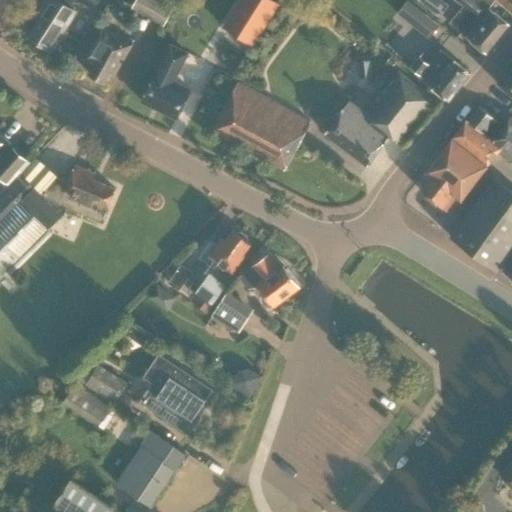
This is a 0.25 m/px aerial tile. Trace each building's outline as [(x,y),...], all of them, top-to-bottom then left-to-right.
[(79,0),(94,10),(100,0),(43,0),(33,17),(38,20),(28,36),(47,48),(59,29),(62,31),(75,10),(70,7),(74,0),(79,0)] [(135,0),(131,7),(163,26),(177,2),(174,0),(135,0)] [(273,0),(239,0),(223,27),(253,46),(279,4),(273,0)] [(418,29),(428,15),(408,0),(406,0),(397,12),(418,29)] [(418,0),(438,16),(448,5),(442,0),(418,0)] [(458,0),(465,5),(461,10),(473,20),(462,33),(487,53),(511,24),(489,7),(494,1),(493,0),(458,0)] [(511,0),(498,0),(511,11),(511,0)] [(103,26),(95,39),(84,59),(92,64),(87,73),(104,82),(109,73),(113,75),(132,42),(103,26)] [(220,32),(213,52),(223,56),(230,36),(220,32)] [(141,101),(176,119),(190,90),(173,82),(186,54),(169,46),(141,101)] [(420,56),(410,68),(420,75),(419,77),(448,101),(471,73),(442,50),(430,65),(420,56)] [(499,82),(511,92),(511,66),(510,69),(499,82)] [(388,136),(400,146),(434,102),(395,71),(372,101),(375,103),(366,114),(350,102),(325,133),(366,165),(388,136)] [(212,132),(285,170),(310,123),(238,84),(212,132)] [(467,120),(487,136),(499,122),(494,118),(494,116),(481,105),(467,120)] [(452,138),(487,166),(499,151),(511,162),(511,116),(510,115),(491,139),(487,136),(467,120),(452,138)] [(451,213),(487,166),(452,138),(424,172),(432,178),(421,191),(451,213)] [(26,159),(13,147),(0,160),(0,179),(4,183),(26,159)] [(59,202),(61,199),(69,179),(57,174),(36,154),(31,160),(9,183),(0,192),(0,259),(8,267),(49,226),(63,213),(67,205),(59,202)] [(102,220),(103,217),(115,190),(93,181),(96,175),(75,166),(69,179),(61,199),(59,202),(67,205),(102,220)] [(496,268),(511,245),(511,190),(494,177),(451,235),(496,268)] [(223,285),(225,286),(232,277),(231,276),(242,259),(241,258),(250,245),(233,233),(226,244),(223,242),(218,248),(216,247),(208,258),(217,264),(209,275),(197,291),(212,301),(223,285)] [(266,257),(239,277),(247,287),(254,286),(256,285),(273,308),(297,290),(295,288),(299,285),(292,276),(289,278),(281,267),(276,271),(266,257)] [(511,277),(511,257),(503,271),(511,277)] [(194,280),(189,288),(194,291),(196,293),(201,285),(194,280)] [(150,293),(147,296),(167,310),(175,299),(177,296),(157,282),(150,293)] [(211,315),(237,332),(250,312),(224,295),(211,315)] [(205,301),(200,307),(207,313),(212,307),(205,301)] [(137,400),(181,431),(210,389),(156,352),(140,374),(150,381),(137,400)] [(127,383),(98,364),(85,383),(114,402),(127,383)] [(250,396),(263,375),(248,367),(238,369),(230,385),(250,396)] [(98,425),(111,405),(76,382),(63,402),(98,425)] [(185,452),(151,430),(116,482),(150,505),(185,452)] [(511,458),(500,474),(511,485),(511,458)] [(53,504),(65,511),(121,511),(71,478),(53,504)]
